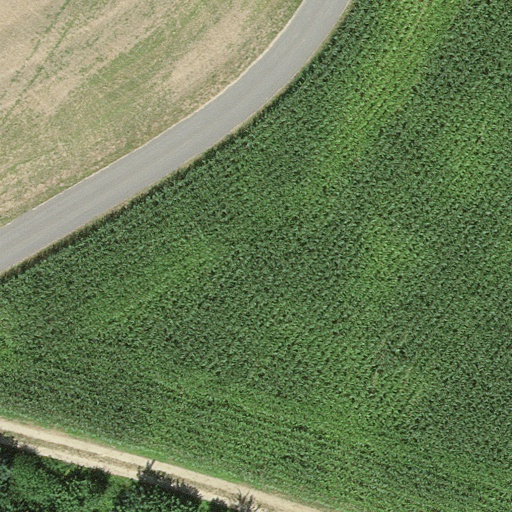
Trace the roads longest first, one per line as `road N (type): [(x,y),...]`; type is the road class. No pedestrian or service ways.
road 1 (unclassified): [(0,254),(152,166),(273,76),(322,0)]
road 2 (track): [(0,436),(261,511)]
